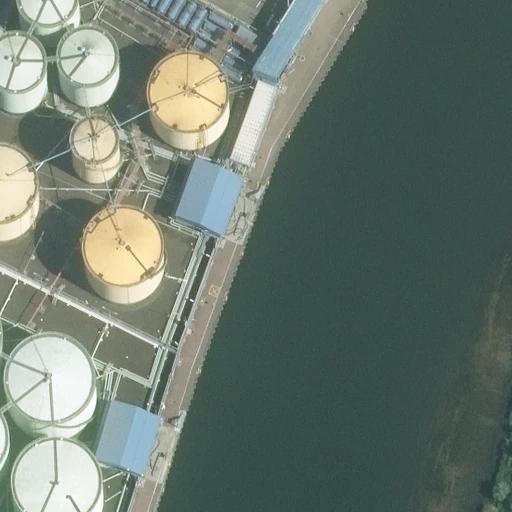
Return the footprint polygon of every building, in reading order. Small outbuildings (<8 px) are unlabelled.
[(81,12),(81,11),(80,6),(79,0),(78,0),(25,0),(23,7),(23,12),(24,18),(25,23),(28,27),(32,32),(37,36),(43,39),(48,40),(54,40),(58,40),(64,38),(69,35),(72,32),(76,27),(79,23),(80,17),(81,12)] [(120,74),(119,67),(118,62),(115,57),(111,53),(107,49),(101,47),(97,45),(91,45),(85,45),(80,47),(72,53),(68,57),(65,63),(63,69),(63,74),(63,80),(65,86),(68,91),(72,95),(77,98),(82,101),(87,102),(93,102),(98,102),(103,100),(108,97),(111,94),(115,91),(118,85),(119,80),(120,74)] [(48,84),(48,83),(47,77),(45,72),(42,66),(39,62),(33,58),(28,56),(22,55),(17,55),(7,57),(1,61),(0,61),(0,104),(3,107),(9,110),(13,111),(19,112),(25,111),(29,110),(34,108),(38,105),(42,100),(45,95),(47,90),(48,84)] [(231,112),(231,111),(230,103),(228,96),(225,89),(220,83),(215,79),(207,74),(199,72),(192,71),(183,72),(175,74),(169,77),(164,82),(158,87),(154,96),(151,104),(151,111),(151,118),(153,125),(156,131),(161,139),(168,144),(174,148),(182,151),(189,152),(196,151),(205,149),(211,147),(217,142),(223,136),(228,128),(230,120),(231,112)] [(229,164),(248,171),(276,94),(257,87),(229,164)] [(122,161),(122,160),(122,156),(120,152),(118,147),(115,144),(112,141),(108,139),(103,137),(98,137),(92,138),(88,139),(85,141),(81,145),(77,152),(75,160),(75,165),(77,169),(79,173),(82,177),(88,181),(92,183),(97,184),(101,184),(107,182),(114,178),(118,174),(120,170),(121,166),(122,161)] [(42,203),(42,202),(42,194),(39,186),(35,179),(30,173),(21,167),(14,164),(6,162),(0,161),(0,242),(6,242),(15,241),(21,238),(30,232),(35,225),(39,218),(42,211),(42,203)] [(171,223),(223,241),(243,183),(191,165),(171,223)] [(167,266),(167,265),(166,257),(163,249),(159,242),(154,235),(146,230),(139,227),(131,225),(124,225),(116,226),(108,229),(102,232),(97,237),(93,242),(89,249),(87,257),(86,266),(87,273),(89,281),(93,288),(97,293),(102,298),(110,302),(116,304),(123,305),(130,305),(139,303),(145,301),(153,295),(159,288),(163,282),(165,275),(167,266)] [(96,397),(96,396),(95,386),(92,378),(87,371),(82,365),(77,360),(69,356),(60,353),(51,353),(42,354),(33,357),(27,361),(21,366),(15,374),(12,381),(10,390),(9,397),(10,406),(13,414),(17,421),(22,427),(29,433),(35,436),(43,438),(55,439),(61,438),(69,436),(77,431),(84,426),(89,419),(92,412),(95,404),(96,397)] [(94,465),(143,480),(160,424),(111,409),(94,465)] [(8,459),(7,450),(5,442),(1,434),(0,433),(0,483),(5,476),(7,468),(8,459)] [(102,501),(103,501),(102,492),(99,484),(95,476),(90,470),(84,465),(77,461),(69,458),(62,457),(55,457),(46,459),(36,464),(30,468),(25,474),(20,482),(17,491),(16,501),(17,509),(17,511),(100,511),(102,510),(102,501)]
